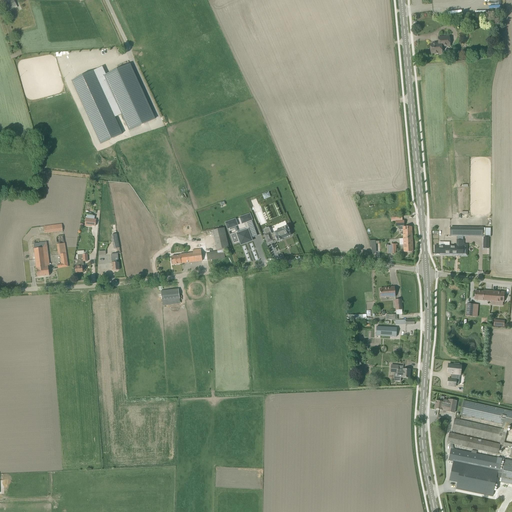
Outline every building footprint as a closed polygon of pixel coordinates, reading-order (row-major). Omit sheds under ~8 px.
[(11,0),(3,5),(7,13),(18,7),(14,0),(11,0)] [(450,46),(449,36),(438,37),(439,42),(435,43),(435,44),(430,44),(430,54),(438,53),(438,55),(442,54),(441,47),(450,46)] [(155,119),(130,64),(106,75),(103,68),(94,72),(93,71),(72,81),(101,144),(122,134),(114,117),(122,114),(129,130),(155,119)] [(226,223),(228,228),(228,229),(229,232),(234,230),(235,233),(230,234),(234,244),(239,242),(240,242),(241,244),(251,241),(251,238),(252,238),(257,236),(251,220),(249,215),(245,216),(240,218),(242,225),(245,224),(247,229),(238,233),(236,227),(235,226),(237,225),(235,220),(226,223)] [(85,226),(92,227),(92,225),(95,225),(96,219),(94,219),(86,218),(85,226)] [(404,230),(404,239),(412,239),(411,227),(404,227),(404,226),(404,221),(402,221),(396,221),(396,226),(399,226),(399,230),(404,230)] [(62,231),(62,224),(53,225),(54,232),(62,231)] [(289,230),(288,228),(287,226),(282,228),(282,229),(274,233),(271,234),(269,228),(264,230),(266,234),(264,235),(267,243),(273,241),(272,240),(276,239),(275,239),(276,240),(277,242),(282,240),(282,239),(290,236),(290,235),(292,235),(290,232),(289,232),(289,230)] [(225,258),(224,251),(224,248),(227,248),(223,228),(212,230),(212,231),(214,237),(217,252),(207,253),(207,260),(225,258)] [(483,228),(463,228),(450,228),(450,236),(482,236),(483,228)] [(111,235),(114,249),(120,248),(117,234),(111,235)] [(404,239),(405,245),(405,252),(413,252),(412,239),(404,239)] [(450,250),(450,255),(462,255),(463,240),(456,240),(456,246),(450,246),(450,250)] [(49,266),(47,247),(46,242),(33,244),(37,277),(49,275),(48,266),(49,266)] [(68,266),(65,243),(57,244),(58,255),(60,254),(61,261),(61,264),(57,264),(58,268),(68,266)] [(389,247),(389,248),(389,253),(392,253),(394,253),(394,251),(394,244),(391,244),(391,246),(389,246),(389,244),(386,244),(386,247),(389,247)] [(450,250),(450,246),(435,246),(434,254),(443,254),(443,255),(450,255),(450,250)] [(180,256),(171,257),(172,264),(202,261),(201,249),(193,250),(193,253),(180,255),(180,256)] [(84,272),(84,266),(84,267),(83,261),(88,261),(87,254),(77,255),(78,260),(75,260),(75,267),(76,273),(80,273),(80,272),(84,272)] [(111,254),(112,270),(119,270),(118,254),(111,254)] [(380,289),(380,297),(395,296),(394,287),(384,288),(384,289),(380,289)] [(161,291),(162,302),(180,300),(178,289),(161,291)] [(491,301),(491,291),(484,291),(483,292),(475,291),(474,300),(491,301)] [(491,291),(491,301),(503,302),(504,292),(491,291)] [(465,316),(473,317),(474,304),(466,304),(465,316)] [(377,327),(376,336),(396,337),(396,327),(377,327)] [(457,385),(457,384),(454,384),(454,375),(456,375),(457,367),(458,367),(458,366),(457,366),(457,364),(451,364),(451,366),(446,365),(445,374),(450,375),(449,380),(447,379),(447,387),(454,387),(454,385),(457,385)] [(402,377),(402,378),(409,378),(410,370),(403,369),(403,370),(398,369),(399,366),(390,365),(390,373),(398,374),(397,377),(397,381),(402,381),(402,377)] [(446,412),(454,413),(457,401),(448,399),(448,400),(444,400),(443,402),(436,401),(434,409),(446,411),(446,412)] [(510,457),(511,457),(511,442),(511,443),(511,442),(511,444),(504,443),(508,426),(511,426),(511,411),(463,400),(460,415),(504,425),(503,429),(460,420),(455,419),(452,431),(500,441),(500,444),(450,433),(448,442),(450,442),(451,449),(449,461),(459,463),(500,471),(500,470),(501,461),(502,459),(502,458),(476,453),(476,451),(472,451),(471,452),(454,449),(453,444),(498,454),(500,445),(511,448),(510,457)] [(511,461),(502,459),(501,461),(505,462),(503,471),(503,473),(501,482),(511,484),(511,461)] [(459,463),(459,464),(455,463),(452,477),(456,478),(454,487),(491,494),(496,472),(503,473),(503,471),(500,470),(500,471),(459,463)]
